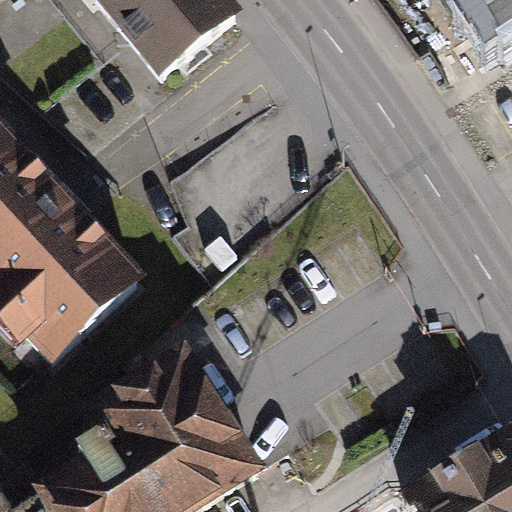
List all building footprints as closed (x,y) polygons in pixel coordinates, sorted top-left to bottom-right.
[(207,0),(111,0),(89,17),(152,99),(235,36),(207,0)] [(511,0),(475,0),(510,53),(511,51),(511,0)] [(136,297),(0,149),(0,331),(45,380),(136,297)] [(202,511),(255,481),(176,349),(70,412),(87,442),(0,493),(0,511),(202,511)] [(511,511),(511,461),(511,459),(414,511),(511,511)]
